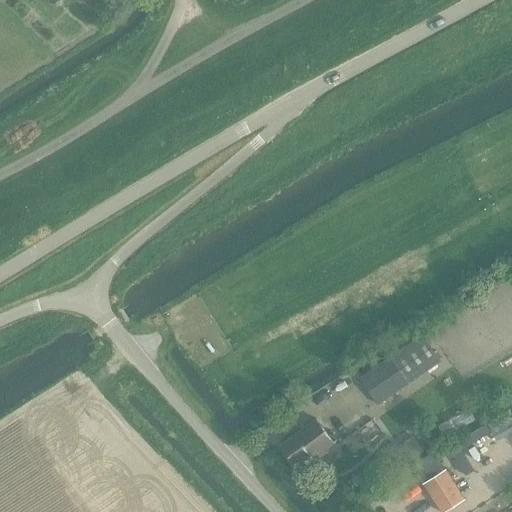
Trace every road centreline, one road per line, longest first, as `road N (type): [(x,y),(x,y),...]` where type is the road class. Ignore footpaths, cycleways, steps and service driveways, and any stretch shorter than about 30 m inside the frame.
road 1 (unclassified): [(0,166),(303,0)]
road 2 (unclassified): [(0,276),(286,105)]
road 3 (unclassified): [(279,511),(87,294)]
road 4 (unclassified): [(87,294),(120,256),(262,138),(286,105)]
road 5 (unclassified): [(286,105),(480,0)]
